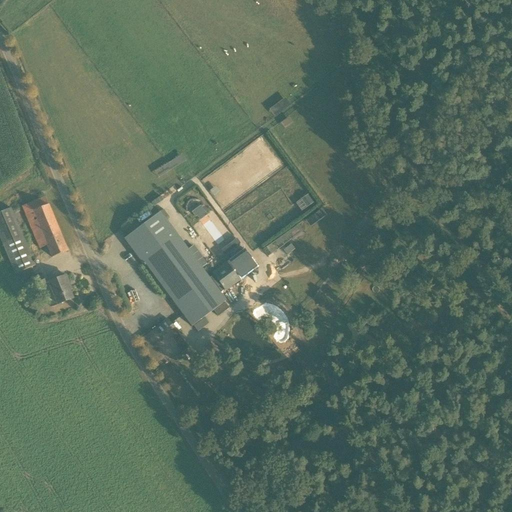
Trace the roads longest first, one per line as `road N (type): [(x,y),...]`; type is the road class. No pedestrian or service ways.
road 1 (unclassified): [(237,511),(111,309),(0,39)]
road 2 (track): [(383,164),(511,27)]
road 3 (track): [(511,294),(383,164)]
road 4 (track): [(383,164),(343,0)]
